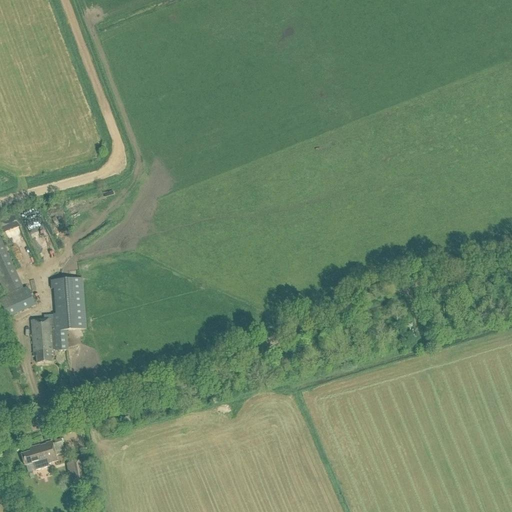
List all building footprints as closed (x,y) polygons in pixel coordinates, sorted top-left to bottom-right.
[(6,226),(25,268),(39,261),(20,220),(6,226)] [(85,332),(82,281),(51,283),(52,291),(55,291),(57,316),(53,316),(53,321),(32,322),(33,348),(37,348),(38,364),(52,363),(52,357),(54,357),(54,354),(68,353),(67,333),(85,332)] [(27,289),(24,290),(6,298),(5,299),(0,300),(0,323),(33,308),(36,307),(33,300),(27,289)] [(0,329),(0,331),(11,356),(19,353),(7,327),(0,329)] [(22,455),(25,465),(33,463),(35,471),(49,467),(48,464),(58,461),(52,441),(45,443),(46,445),(40,446),(29,449),(30,453),(22,455)] [(87,450),(80,451),(81,461),(88,460),(87,450)] [(81,461),(71,463),(75,484),(85,482),(81,461)]
